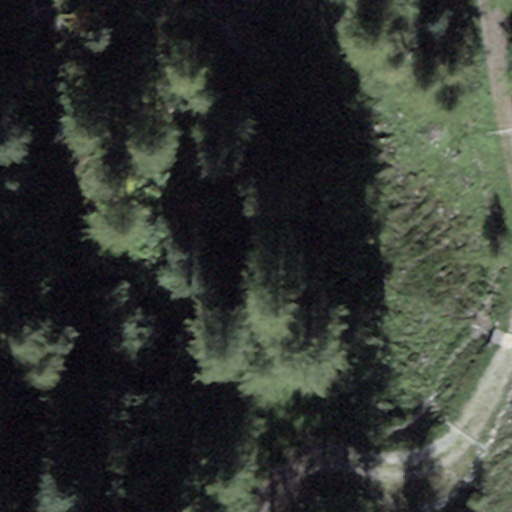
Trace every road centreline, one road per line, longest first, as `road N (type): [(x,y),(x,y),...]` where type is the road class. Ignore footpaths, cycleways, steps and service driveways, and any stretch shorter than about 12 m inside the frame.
road 1 (track): [(511,364),(441,461),(397,473),(317,443),(287,447),(263,479),(258,511)]
road 2 (track): [(484,0),(511,151)]
